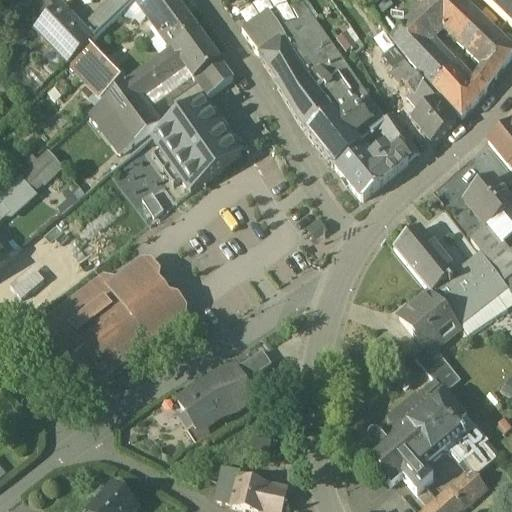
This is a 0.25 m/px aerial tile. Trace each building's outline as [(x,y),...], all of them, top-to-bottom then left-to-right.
[(40,0),(26,0),(44,28),(54,21),(40,0)] [(59,0),(71,12),(84,0),(59,0)] [(122,0),(120,2),(131,15),(136,10),(146,0),(122,0)] [(167,0),(146,0),(136,10),(147,26),(171,6),(167,0)] [(511,53),(456,0),(431,0),(410,21),(413,24),(392,42),(391,43),(408,64),(417,75),(432,91),(450,70),(429,48),(433,44),(432,43),(443,33),(495,82),(511,59),(511,53)] [(511,0),(478,0),(511,33),(511,0)] [(131,15),(120,2),(115,8),(126,20),(131,15)] [(374,110),(302,6),(292,13),(299,24),(337,77),(351,97),(349,98),(356,108),(363,117),(374,110)] [(115,8),(94,27),(106,40),(126,20),(115,8)] [(180,18),(155,36),(171,58),(197,40),(180,18)] [(61,19),(36,41),(47,53),(71,31),(61,19)] [(269,24),(242,42),(278,93),(275,95),(305,134),(334,115),(317,93),(284,50),(286,48),(285,47),(269,24)] [(337,77),(299,24),(288,32),(294,40),(328,84),(337,77)] [(106,40),(94,27),(80,40),(92,53),(106,40)] [(71,31),(47,53),(68,76),(92,53),(80,40),(71,31)] [(197,40),(171,58),(172,60),(159,69),(173,89),(186,79),(195,91),(220,73),(197,40)] [(328,84),(294,40),(285,47),(286,48),(284,50),(317,93),(328,84)] [(124,85),(92,53),(68,76),(100,108),(124,85)] [(425,90),(404,64),(392,73),(413,100),(417,97),(425,90)] [(159,69),(126,93),(141,112),(173,89),(159,69)] [(450,70),(432,91),(461,122),(479,102),(487,94),(476,83),(469,91),(450,70)] [(328,84),(317,93),(334,115),(339,122),(356,108),(349,98),(351,97),(337,77),(328,84)] [(427,109),(411,122),(431,147),(455,127),(425,90),(417,97),(427,109)] [(141,112),(126,93),(103,113),(90,126),(121,166),(159,136),(141,112)] [(356,108),(339,122),(351,138),(369,125),(363,117),(356,108)] [(374,110),(363,117),(369,125),(351,138),(357,146),(379,129),(385,124),(374,110)] [(203,111),(153,149),(189,204),(241,165),(203,111)] [(339,122),(334,115),(305,134),(334,170),(359,149),(357,146),(339,122)] [(385,124),(379,129),(385,138),(396,153),(397,152),(408,166),(408,165),(417,157),(418,158),(419,157),(392,118),(391,118),(392,119),(385,124)] [(511,126),(511,125),(487,143),(511,173),(511,126)] [(379,129),(357,146),(359,149),(363,154),(385,138),(379,129)] [(359,149),(334,170),(360,203),(363,203),(388,182),(370,162),(363,154),(359,149)] [(396,153),(383,163),(378,156),(370,162),(388,182),(408,166),(397,152),(396,153)] [(48,167),(20,191),(34,205),(61,182),(48,167)] [(511,211),(511,206),(491,182),(464,205),(486,231),(501,249),(503,248),(511,240),(511,234),(500,221),(511,211)] [(20,191),(0,206),(0,212),(13,228),(36,208),(20,191)] [(0,212),(0,232),(10,224),(0,212)] [(307,233),(314,243),(326,235),(319,225),(307,233)] [(501,249),(486,231),(469,244),(480,258),(502,287),(511,279),(511,259),(503,248),(501,249)] [(455,278),(419,232),(394,253),(408,269),(408,268),(430,295),(431,297),(455,278)] [(502,287),(480,258),(470,266),(495,298),(505,290),(502,287)] [(0,261),(0,277),(8,271),(0,261)] [(455,278),(431,297),(457,328),(495,298),(470,266),(455,278)] [(116,292),(105,287),(98,290),(24,347),(36,363),(55,367),(54,377),(70,397),(81,400),(98,386),(101,391),(103,389),(181,329),(181,330),(183,328),(185,319),(176,307),(171,311),(153,288),(158,284),(150,274),(141,272),(116,292)] [(21,310),(45,292),(35,279),(11,298),(21,310)] [(511,279),(502,287),(505,290),(511,300),(511,279)] [(430,295),(399,321),(424,352),(428,358),(430,356),(460,332),(457,328),(430,295)] [(442,371),(430,356),(428,358),(424,352),(414,361),(435,385),(444,396),(445,397),(460,385),(446,368),(442,371)] [(262,354),(235,371),(247,390),(262,380),(259,375),(271,367),(262,354)] [(225,378),(177,411),(194,436),(216,421),(220,427),(256,402),(247,390),(235,371),(225,378)] [(435,385),(390,423),(403,438),(406,436),(402,431),(444,396),(435,385)] [(403,438),(370,466),(390,490),(401,480),(405,485),(429,464),(431,466),(446,453),(465,437),(457,430),(466,422),(455,408),(413,442),(407,435),(406,436),(403,438)] [(465,437),(446,453),(460,469),(463,467),(470,475),(473,478),(497,458),(473,430),(465,437)] [(429,464),(405,485),(416,498),(433,484),(423,473),(431,466),(429,464)] [(239,476),(222,472),(219,487),(221,488),(221,487),(235,491),(238,482),(239,476)] [(470,475),(427,511),(464,511),(486,493),(470,475)] [(238,482),(235,491),(231,509),(230,511),(234,511),(282,511),(287,492),(238,482)] [(235,491),(221,487),(221,488),(217,505),(231,509),(235,491)] [(105,504),(101,500),(94,507),(98,511),(97,511),(128,511),(112,496),(105,504)]
